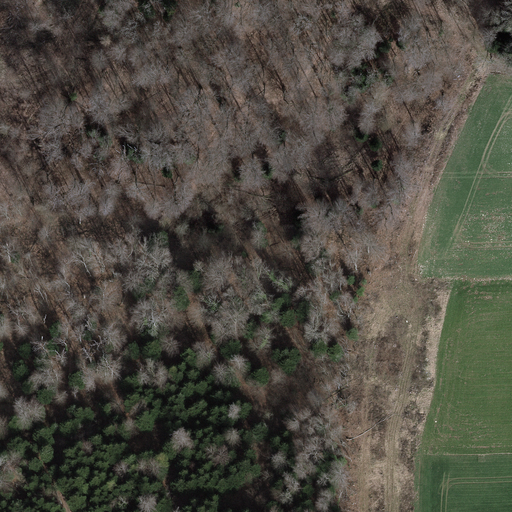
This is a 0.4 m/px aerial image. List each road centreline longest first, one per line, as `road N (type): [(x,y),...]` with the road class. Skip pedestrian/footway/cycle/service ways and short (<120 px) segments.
road 1 (track): [(348,0),(301,77),(233,113),(195,151),(179,204),(111,279),(81,331),(58,421),(57,466),(73,511)]
road 2 (track): [(511,51),(387,0)]
